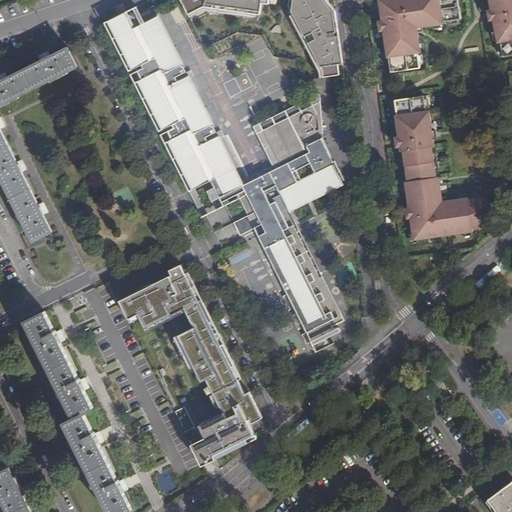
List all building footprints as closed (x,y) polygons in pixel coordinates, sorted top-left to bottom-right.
[(182,0),(189,14),(205,6),(261,14),(263,3),(270,3),(270,0),(182,0)] [(328,0),(290,0),(291,1),(325,71),(326,77),(341,74),(340,64),(344,63),(336,10),(328,0)] [(379,0),(383,19),(384,29),(388,56),(390,55),(392,70),(421,66),(420,63),(419,57),(418,51),(421,51),(421,48),(420,42),(418,30),(417,31),(416,26),(423,26),(434,24),(443,23),(444,23),(443,20),(449,20),(457,18),(461,18),(458,0),(379,0)] [(511,0),(491,0),(493,9),(495,19),(497,30),(499,39),(499,42),(503,41),(503,46),(505,54),(505,56),(511,54),(511,0)] [(114,8),(119,17),(127,13),(123,4),(114,8)] [(135,76),(138,83),(182,61),(160,17),(136,29),(127,13),(119,17),(108,23),(133,72),(140,69),(142,73),(135,76)] [(0,171),(36,243),(54,233),(45,215),(41,209),(23,172),(20,165),(2,129),(0,125),(0,107),(79,67),(69,48),(49,58),(44,61),(8,79),(2,82),(0,82),(0,171)] [(184,65),(182,61),(138,83),(164,134),(171,131),(173,133),(166,137),(196,195),(212,187),(224,209),(240,200),(251,222),(258,219),(264,231),(268,238),(262,242),(291,299),(287,302),(292,311),(297,309),(302,319),(297,322),(302,331),(307,329),(312,339),(307,342),(312,351),(317,349),(319,352),(337,343),(335,340),(340,337),(338,333),(344,330),(338,318),(344,315),(328,283),(326,283),(299,233),(295,235),(281,206),(287,203),(295,219),(335,197),(350,190),(348,185),(349,183),(338,161),(336,163),(324,140),(326,139),(319,94),(317,95),(318,101),(300,111),(297,106),(285,112),(288,118),(266,130),(267,132),(264,134),(281,169),(246,187),(220,138),(209,143),(208,139),(218,134),(214,127),(216,126),(190,77),(179,83),(176,78),(186,73),(183,66),(184,65)] [(317,95),(297,106),(300,111),(318,101),(317,95)] [(425,99),(425,95),(396,99),(398,114),(396,114),(399,135),(401,145),(401,150),(404,150),(408,180),(406,180),(410,207),(411,217),(413,232),(414,233),(415,233),(415,238),(417,238),(462,232),(471,231),(472,231),(472,228),(487,226),(485,208),(484,200),(483,197),(468,199),(468,197),(447,200),(440,201),(440,197),(441,197),(441,196),(440,183),(439,177),(439,176),(436,176),(436,171),(435,164),(434,160),(433,151),(432,146),(435,146),(434,139),(432,130),(430,110),(427,110),(426,107),(425,99)] [(259,125),(264,134),(267,132),(266,130),(288,118),(285,112),(259,125)] [(243,242),(264,231),(258,219),(251,222),(237,230),(243,242)] [(172,274),(121,299),(130,317),(139,313),(146,327),(186,307),(196,326),(179,334),(202,381),(209,378),(225,411),(200,424),(207,437),(203,439),(186,406),(177,410),(199,455),(212,449),(216,454),(257,433),(255,430),(263,426),(260,419),(264,416),(251,390),(249,391),(193,281),(190,283),(181,264),(170,269),(172,274)] [(48,313),(29,322),(76,418),(67,423),(111,511),(131,511),(135,510),(125,490),(122,485),(101,444),(98,437),(86,414),(96,409),(87,391),(84,386),(62,342),(59,336),(48,313)] [(449,388),(436,371),(427,377),(440,395),(449,388)] [(35,511),(13,468),(0,473),(0,489),(4,496),(7,502),(11,511),(35,511)] [(511,511),(511,486),(490,502),(497,511),(511,511)]
